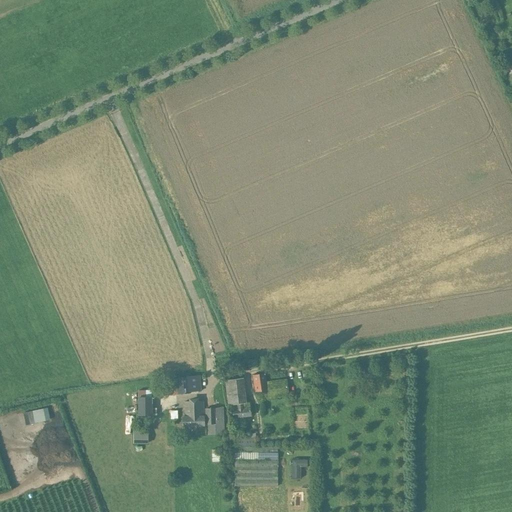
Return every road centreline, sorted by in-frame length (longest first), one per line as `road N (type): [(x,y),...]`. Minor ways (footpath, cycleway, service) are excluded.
road 1 (unclassified): [(0,146),(336,0)]
road 2 (unknown): [(103,100),(212,356),(242,371)]
road 3 (unknown): [(511,326),(242,371)]
